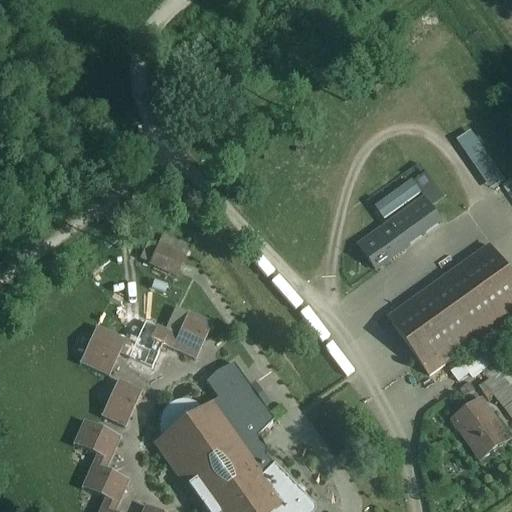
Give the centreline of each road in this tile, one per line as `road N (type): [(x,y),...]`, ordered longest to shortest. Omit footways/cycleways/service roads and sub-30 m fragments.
road 1 (track): [(420,511),(407,439),(319,303),(152,127),(137,85),(145,46),(207,0)]
road 2 (track): [(0,281),(172,148)]
